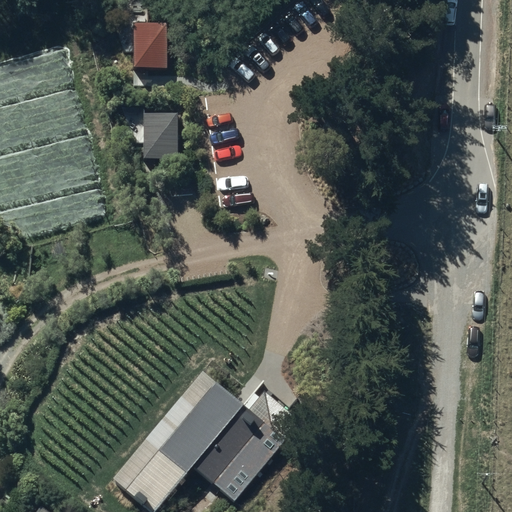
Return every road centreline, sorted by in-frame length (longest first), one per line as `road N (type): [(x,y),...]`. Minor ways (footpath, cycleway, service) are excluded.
road 1 (track): [(459,234),(440,511)]
road 2 (residential): [(467,0),(459,234)]
road 3 (track): [(454,309),(403,427),(387,511)]
